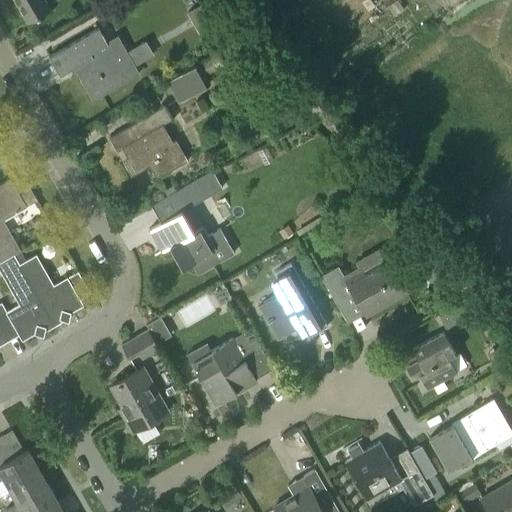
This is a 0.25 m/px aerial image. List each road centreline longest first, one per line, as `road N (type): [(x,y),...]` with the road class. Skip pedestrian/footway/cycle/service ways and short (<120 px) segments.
road 1 (unclassified): [(25,366),(97,321),(111,290),(103,250),(32,130)]
road 2 (unclassified): [(114,511),(357,383)]
road 3 (unclassified): [(111,511),(25,366)]
